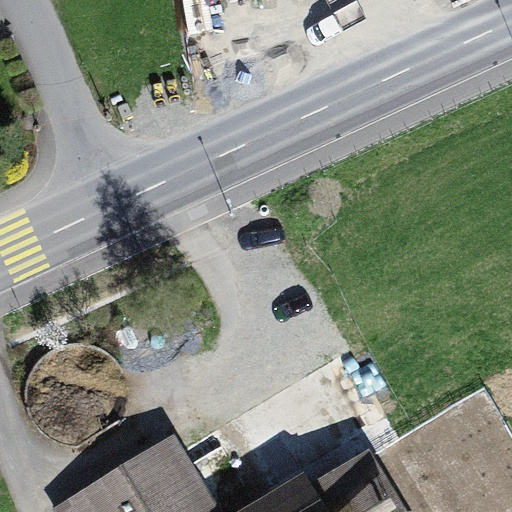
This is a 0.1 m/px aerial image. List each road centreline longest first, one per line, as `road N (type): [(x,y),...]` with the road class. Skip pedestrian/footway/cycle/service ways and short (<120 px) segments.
road 1 (primary): [(511,22),(116,204)]
road 2 (residential): [(116,204),(20,0)]
road 3 (track): [(32,511),(0,387)]
road 4 (primary): [(116,204),(0,258)]
